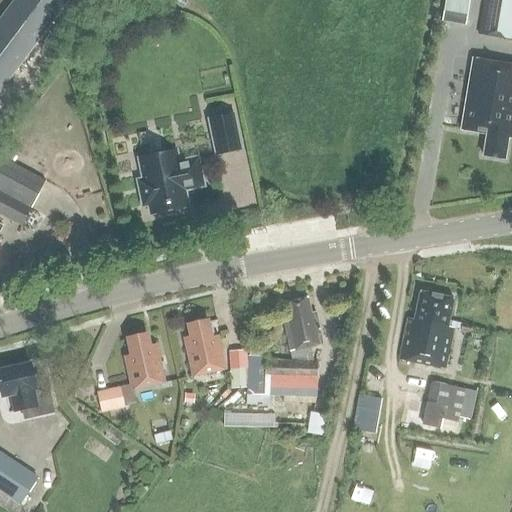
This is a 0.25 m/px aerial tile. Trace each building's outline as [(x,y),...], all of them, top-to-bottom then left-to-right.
[(0,90),(67,0),(15,0),(0,21),(0,90)] [(465,26),(470,1),(469,0),(445,0),(441,22),(465,26)] [(509,41),(511,19),(511,0),(484,0),(479,35),(509,41)] [(487,135),(483,156),(504,160),(508,138),(511,139),(511,138),(511,65),(473,59),(461,130),(487,135)] [(209,121),(217,155),(240,150),(233,116),(209,121)] [(182,191),(203,186),(197,159),(176,164),(174,152),(138,160),(141,171),(134,173),(143,207),(150,205),(152,214),(186,207),(182,191)] [(0,192),(31,209),(46,183),(0,157),(0,192)] [(0,215),(22,227),(31,209),(0,192),(0,215)] [(445,370),(454,328),(448,327),(454,299),(420,292),(414,320),(408,319),(399,360),(445,370)] [(293,362),(266,361),(266,357),(248,356),(247,395),(265,395),(265,396),(316,398),(317,362),(307,362),(304,349),(323,345),(316,313),(311,314),(308,298),(285,303),(289,324),(285,325),(293,362)] [(191,340),(184,341),(192,377),(225,370),(218,338),(211,340),(207,322),(188,326),(191,340)] [(165,384),(157,347),(150,349),(147,335),(128,339),(132,357),(125,359),(132,391),(165,384)] [(248,344),(248,356),(266,357),(266,345),(248,344)] [(247,349),(229,350),(229,368),(230,368),(245,368),(247,368),(247,349)] [(49,390),(50,386),(49,381),(46,378),(41,376),(37,376),(33,377),(30,364),(0,371),(0,388),(2,398),(16,394),(20,410),(35,407),(34,402),(42,397),(42,396),(46,394),(49,390)] [(245,368),(230,368),(232,389),(246,387),(245,368)] [(444,406),(442,419),(459,422),(466,389),(431,382),(426,402),(429,403),(443,406),(444,406)] [(121,388),(96,394),(101,414),(125,408),(121,388)] [(183,402),(193,403),(194,394),(184,393),(183,402)] [(376,434),(382,399),(367,397),(359,395),(353,429),(361,431),(376,434)] [(429,403),(425,425),(438,428),(443,406),(429,403)] [(223,413),(223,426),(274,428),(274,414),(223,413)] [(0,452),(0,503),(12,511),(14,511),(18,506),(20,506),(38,477),(0,452)]
